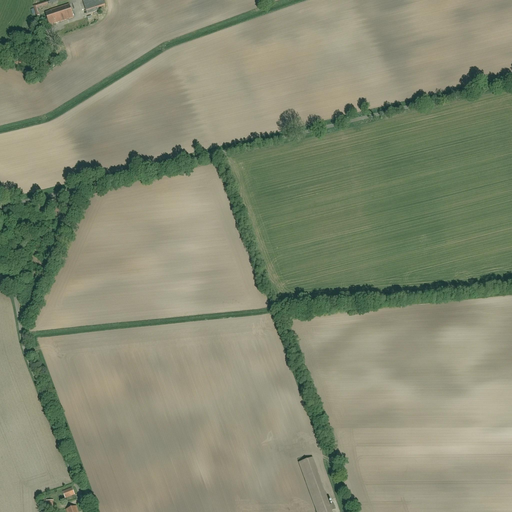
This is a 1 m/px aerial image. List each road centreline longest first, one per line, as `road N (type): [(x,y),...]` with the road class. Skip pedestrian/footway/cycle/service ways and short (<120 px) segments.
road 1 (track): [(0,204),(511,81)]
road 2 (residential): [(87,511),(27,360),(0,213)]
